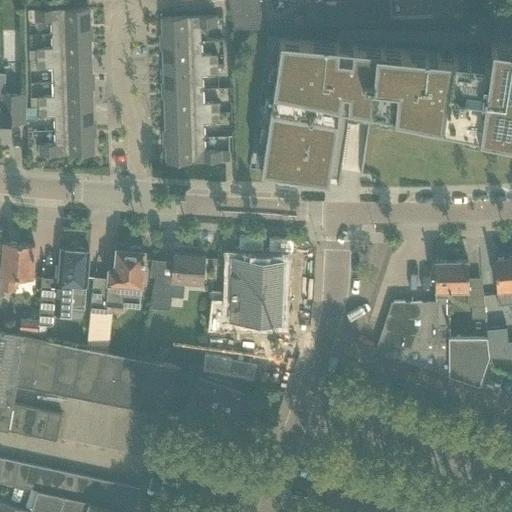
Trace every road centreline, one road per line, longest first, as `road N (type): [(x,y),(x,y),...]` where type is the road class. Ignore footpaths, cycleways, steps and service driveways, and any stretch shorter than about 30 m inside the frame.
road 1 (unclassified): [(264,511),(323,343),(343,212)]
road 2 (residential): [(125,195),(343,212)]
road 3 (residential): [(125,195),(124,11)]
road 4 (residential): [(511,207),(343,212)]
road 5 (residential): [(125,195),(0,178)]
